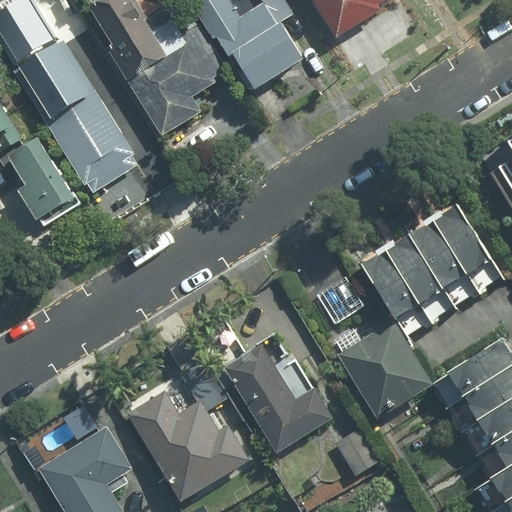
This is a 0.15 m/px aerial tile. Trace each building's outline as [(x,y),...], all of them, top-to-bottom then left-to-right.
[(207,111),(198,96),(231,77),(192,11),(160,30),(141,0),(105,0),(96,6),(171,132),(207,111)] [(318,56),(288,7),(294,3),(292,0),(260,0),(263,5),(244,16),(233,0),(194,0),(254,97),(282,80),(281,78),(318,56)] [(320,0),(344,38),(394,7),(391,2),(393,0),(320,0)] [(72,39),(27,66),(101,189),(145,162),(72,39)] [(0,82),(0,139),(26,123),(0,82)] [(37,136),(6,155),(25,185),(17,190),(36,221),(39,219),(43,226),(80,204),(37,136)] [(511,146),(473,171),(511,231),(511,146)] [(467,201),(371,260),(404,313),(500,254),(467,201)] [(398,317),(343,352),(384,416),(439,381),(398,317)] [(511,333),(459,367),(511,452),(511,333)] [(282,450),(314,431),(314,432),(340,416),(320,384),(300,397),(266,342),(229,365),(282,450)] [(134,412),(189,496),(256,454),(235,422),(226,429),(206,398),(186,411),(171,388),(134,412)] [(110,424),(43,466),(73,511),(134,511),(115,481),(137,467),(110,424)] [(367,429),(341,443),(358,474),(384,460),(367,429)]
